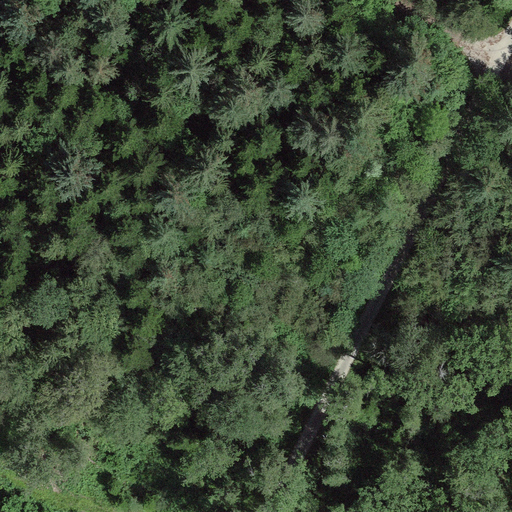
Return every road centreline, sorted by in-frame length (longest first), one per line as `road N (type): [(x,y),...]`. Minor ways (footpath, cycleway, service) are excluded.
road 1 (track): [(273,511),(511,38)]
road 2 (track): [(383,0),(511,65)]
